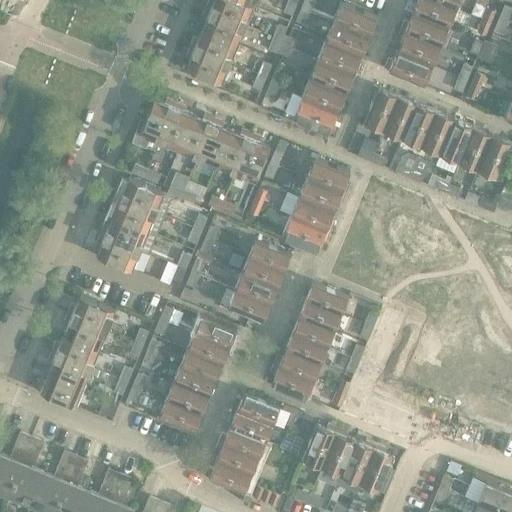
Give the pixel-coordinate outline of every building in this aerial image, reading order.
[(206,0),(204,7),(244,24),(252,3),(243,0),(242,0),(242,1),(239,0),(206,0)] [(292,15),(297,2),(293,0),(287,0),(283,11),(292,15)] [(302,0),(299,7),(308,10),(312,0),(302,0)] [(332,20),(367,34),(375,14),(340,0),(332,20)] [(454,7),(436,0),(410,0),(411,0),(414,2),(411,11),(446,26),(454,7)] [(506,20),(511,7),(507,5),(503,3),(497,16),(506,20)] [(486,6),(481,18),(491,22),(496,10),(486,6)] [(204,19),(200,28),(236,43),(244,24),(204,7),(200,17),(204,19)] [(308,10),(299,7),(294,20),(303,23),(308,10)] [(403,19),(399,29),(439,45),(446,26),(411,11),(407,20),(403,19)] [(492,29),(493,29),(501,32),(506,20),(497,16),(492,29)] [(476,30),(485,35),(491,22),(481,18),(476,30)] [(324,39),(359,53),(367,34),(332,20),(324,39)] [(272,36),(282,39),(280,43),(292,48),(295,39),(284,34),(287,26),(278,23),(272,36)] [(188,45),(228,62),(230,58),(236,43),(200,28),(196,37),(192,36),(188,45)] [(395,49),(431,64),(439,45),(399,29),(395,38),(399,39),(395,49)] [(282,39),(272,36),(267,49),(276,52),(288,56),(292,48),(280,43),(282,39)] [(479,47),(482,41),(473,37),(468,50),(477,54),(479,47)] [(483,38),(482,41),(479,47),(492,52),(496,44),(483,38)] [(316,58),(352,72),(359,53),(324,39),(316,58)] [(228,62),(188,45),(184,55),(189,57),(185,67),(220,81),(227,64),(228,62)] [(479,47),(477,54),(476,56),(477,56),(481,58),(489,61),(492,52),(479,47)] [(431,64),(395,49),(391,59),(387,57),(383,66),(387,68),(387,69),(423,84),(431,64)] [(308,77),(344,91),(352,72),(316,58),(308,77)] [(261,60),(256,73),(265,77),(270,64),(261,60)] [(458,75),(467,78),(472,65),(464,61),(458,75)] [(269,82),(277,86),(282,73),(274,69),(269,82)] [(478,86),(483,74),(476,71),(474,70),(469,82),(478,86)] [(251,86),(260,89),(265,77),(256,73),(251,86)] [(462,94),(467,78),(458,75),(453,90),(462,94)] [(300,95),(336,110),(344,91),(308,77),(300,95)] [(277,86),(269,82),(263,95),(272,99),(277,86)] [(464,94),(466,95),(473,98),(478,86),(469,82),(464,94)] [(380,133),(396,94),(376,86),(361,121),(378,128),(377,132),(380,133)] [(400,137),(415,102),(396,94),(380,133),(382,134),(384,130),(400,137)] [(336,110),(300,95),(292,115),(328,130),(336,110)] [(154,149),(158,140),(174,100),(165,96),(163,101),(153,96),(143,121),(139,120),(130,140),(154,149)] [(511,99),(509,99),(502,116),(511,120),(511,99)] [(174,100),(158,140),(177,148),(192,113),(182,109),(184,104),(174,100)] [(434,109),(415,102),(400,137),(416,144),(414,147),(418,149),(434,109)] [(438,153),(453,117),(434,109),(418,149),(420,150),(422,146),(438,153)] [(192,113),(177,148),(193,155),(196,156),(212,116),(203,112),(201,116),(192,113)] [(212,116),(196,156),(199,157),(214,164),(229,128),(220,124),(222,120),(212,116)] [(471,125),(453,117),(438,153),(454,159),(452,163),(455,164),(471,125)] [(476,168),(490,133),(471,125),(455,164),(458,165),(459,162),(476,168)] [(229,128),(214,164),(233,171),(250,132),(240,128),(238,132),(229,128)] [(250,132),(233,171),(253,180),(268,144),(258,140),(260,136),(250,132)] [(510,141),(490,133),(476,168),(496,177),(510,141)] [(361,146),(357,155),(369,160),(372,151),(361,146)] [(268,161),(277,165),(282,152),(273,148),(268,161)] [(383,165),(386,157),(372,151),(369,160),(383,165)] [(305,176),(345,192),(348,183),(344,181),(348,170),(313,156),(305,176)] [(277,165),(268,161),(263,174),(272,177),(277,165)] [(143,176),(146,168),(134,162),(130,171),(143,176)] [(399,162),(395,171),(407,175),(410,167),(399,162)] [(420,181),(424,172),(410,167),(407,175),(420,181)] [(146,168),(143,176),(156,182),(159,173),(146,168)] [(447,182),(448,179),(438,175),(433,186),(444,191),(448,182),(447,182)] [(119,184),(114,194),(154,210),(162,190),(127,176),(123,186),(119,184)] [(297,195),(332,209),(336,200),(341,202),(345,192),(305,176),(297,195)] [(458,196),(462,188),(448,182),(444,191),(458,196)] [(178,197),(182,188),(169,183),(166,191),(178,197)] [(252,199),(261,202),(266,190),(257,187),(252,199)] [(182,188),(178,197),(191,202),(195,193),(182,188)] [(467,190),(464,199),(477,205),(480,196),(467,190)] [(111,214),(146,229),(154,210),(114,194),(110,203),(115,205),(111,214)] [(218,208),(222,200),(210,195),(206,203),(218,208)] [(332,209),(297,195),(289,214),(329,230),(333,221),(328,219),(332,209)] [(261,202),(252,199),(247,211),(256,214),(261,202)] [(222,200),(218,208),(230,213),(234,205),(222,200)] [(192,225),(201,229),(206,216),(197,213),(192,225)] [(99,231),(139,248),(139,245),(146,229),(111,214),(107,223),(103,222),(99,231)] [(329,230),(289,214),(281,234),(316,249),(320,239),(325,240),(329,230)] [(210,224),(204,237),(213,240),(218,227),(210,224)] [(201,229),(192,225),(186,239),(195,242),(201,229)] [(139,248),(99,231),(95,241),(99,243),(95,253),(130,268),(137,251),(139,248)] [(204,237),(199,250),(208,253),(213,240),(204,237)] [(247,255),(282,269),(290,251),(255,237),(247,255)] [(182,250),(176,263),(185,267),(190,254),(182,250)] [(240,271),(275,286),(282,269),(247,255),(240,271)] [(190,270),(199,274),(204,261),(196,257),(190,270)] [(177,287),(185,267),(176,263),(168,283),(177,287)] [(199,274),(190,270),(185,283),(193,287),(199,274)] [(233,288),(268,303),(275,286),(240,271),(233,288)] [(304,298),(343,314),(344,311),(341,309),(347,295),(311,281),(304,298)] [(268,303),(233,288),(226,306),(261,321),(268,303)] [(66,312),(106,328),(107,325),(114,308),(78,293),(74,304),(70,302),(66,312)] [(343,314),(304,298),(297,315),(332,329),(338,316),(341,317),(343,314)] [(164,305),(159,317),(167,321),(173,308),(164,305)] [(363,323),(373,326),(378,313),(369,309),(363,323)] [(62,332),(98,347),(104,331),(106,328),(66,312),(62,321),(66,323),(62,332)] [(192,331),(227,346),(234,328),(199,313),(192,331)] [(290,331),(329,347),(330,344),(327,343),(332,329),(297,315),(290,331)] [(167,321),(159,317),(153,330),(154,331),(162,334),(167,321)] [(373,326),(363,323),(358,335),(368,339),(373,326)] [(134,339),(142,343),(148,330),(139,326),(134,339)] [(185,348),(220,362),(227,346),(192,331),(185,348)] [(329,347),(290,331),(283,348),(319,363),(324,349),(328,351),(329,347)] [(50,350),(90,366),(91,363),(98,347),(62,332),(58,341),(54,340),(50,350)] [(145,351),(154,354),(159,341),(150,338),(145,351)] [(142,343),(134,339),(128,352),(137,355),(142,343)] [(356,342),(350,356),(359,360),(365,346),(356,342)] [(220,362),(185,348),(178,365),(213,379),(220,362)] [(319,363),(283,348),(280,356),(276,355),(272,363),(312,379),(319,363)] [(47,370),(83,385),(89,369),(90,366),(50,350),(46,359),(50,361),(47,370)] [(154,354),(145,351),(140,363),(148,367),(154,354)] [(350,356),(345,369),(354,372),(359,360),(350,356)] [(312,379),(272,363),(269,371),(273,373),(269,382),(305,397),(312,379)] [(123,364),(118,377),(127,381),(132,368),(123,364)] [(171,381),(207,396),(213,379),(178,365),(171,381)] [(74,405),(76,400),(83,385),(47,370),(43,379),(39,378),(35,387),(39,389),(39,390),(74,405)] [(131,384),(140,387),(145,375),(137,371),(131,384)] [(122,393),(127,381),(118,377),(113,390),(122,393)] [(341,377),(336,389),(345,393),(350,381),(341,377)] [(164,398),(200,412),(207,396),(171,381),(164,398)] [(140,387),(131,384),(126,397),(135,400),(140,387)] [(331,401),(340,405),(345,393),(336,389),(331,401)] [(243,391),(235,409),(271,423),(278,406),(243,391)] [(114,413),(119,400),(110,396),(105,409),(114,413)] [(200,412),(164,398),(157,416),(192,430),(200,412)] [(235,409),(229,425),(264,440),(271,423),(235,409)] [(303,436),(308,423),(301,420),(296,433),(303,436)] [(330,441),(336,426),(326,422),(325,426),(315,422),(300,457),(320,466),(330,441)] [(264,440),(229,425),(225,434),(221,432),(214,449),(218,450),(211,467),(207,465),(204,474),(208,475),(208,477),(224,483),(222,487),(228,490),(230,485),(243,491),(244,490),(248,491),(249,489),(245,487),(264,440)] [(336,426),(330,441),(320,466),(339,473),(353,438),(344,434),(346,430),(336,426)] [(6,497),(31,435),(19,430),(9,456),(0,451),(0,490),(5,493),(3,497),(6,497)] [(298,449),(303,436),(296,433),(290,446),(298,449)] [(31,435),(6,497),(9,499),(10,495),(30,503),(43,470),(33,465),(43,440),(31,435)] [(353,438),(339,473),(358,481),(374,442),(364,438),(362,442),(353,438)] [(358,481),(377,489),(384,492),(394,469),(387,466),(392,454),(382,450),(384,446),(374,442),(358,481)] [(43,470),(30,503),(49,511),(48,511),(51,511),(76,453),(64,448),(54,474),(43,470)] [(76,453),(51,511),(77,511),(87,488),(77,484),(88,458),(76,453)] [(87,488),(77,511),(103,511),(120,472),(108,467),(98,493),(87,488)] [(120,472),(103,511),(130,511),(133,507),(121,502),(132,477),(120,472)] [(443,474),(439,485),(448,489),(453,477),(443,474)] [(478,501),(503,511),(511,511),(511,491),(486,481),(478,501)] [(257,485),(253,495),(260,498),(264,488),(257,485)] [(443,502),(448,489),(439,485),(433,498),(443,502)] [(297,487),(293,496),(305,501),(307,497),(309,492),(297,487)] [(272,491),(264,488),(260,498),(268,501),(272,491)] [(272,491),(268,501),(275,504),(279,494),(272,491)] [(309,492),(307,497),(321,503),(323,498),(309,492)] [(156,511),(161,500),(149,495),(141,511),(156,511)] [(161,500),(156,511),(169,511),(173,505),(161,500)] [(473,511),(503,511),(478,501),(473,511)] [(335,503),(331,511),(344,511),(347,508),(335,503)]
